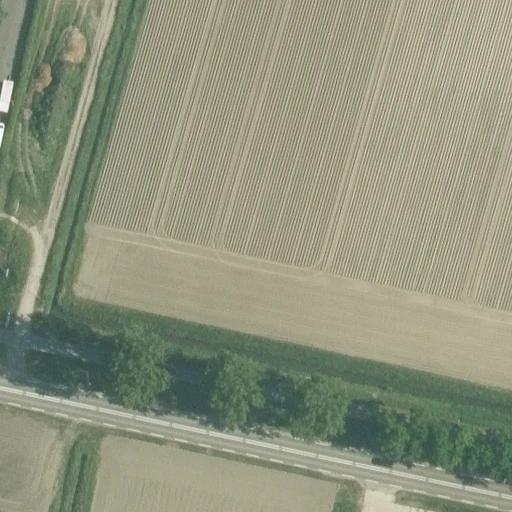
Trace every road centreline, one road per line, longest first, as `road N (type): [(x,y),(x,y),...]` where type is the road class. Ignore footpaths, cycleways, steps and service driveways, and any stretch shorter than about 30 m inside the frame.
road 1 (primary): [(511,499),(0,390)]
road 2 (track): [(110,0),(48,230)]
road 3 (track): [(6,391),(48,230)]
